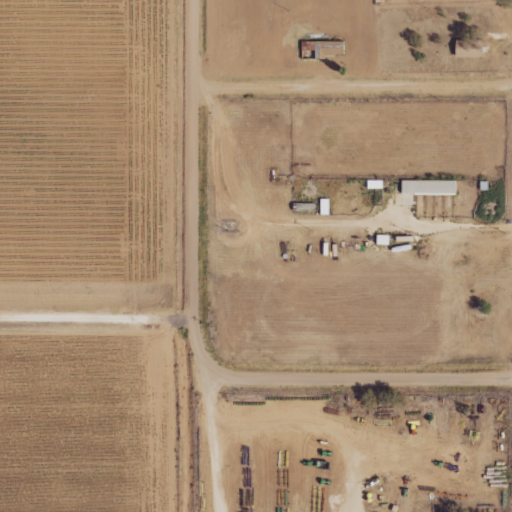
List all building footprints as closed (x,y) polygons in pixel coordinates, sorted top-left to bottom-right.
[(485,58),(485,40),(458,40),(458,57),(485,58)] [(302,57),(345,57),(345,41),(301,42),(302,57)] [(457,181),(402,180),(402,194),(457,194),(457,181)] [(330,214),(330,198),(321,198),(321,214),(330,214)] [(317,211),(317,204),(298,204),(299,212),(317,211)] [(390,245),(391,235),(378,234),(378,244),(390,245)]
